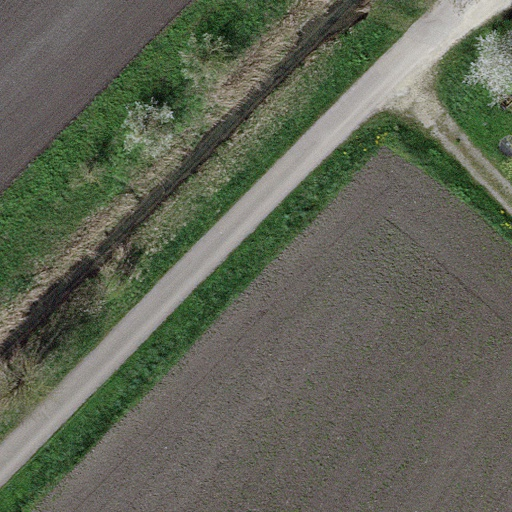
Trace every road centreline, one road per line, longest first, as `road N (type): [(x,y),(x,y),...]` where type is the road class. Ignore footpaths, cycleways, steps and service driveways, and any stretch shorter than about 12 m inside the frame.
road 1 (track): [(0,482),(473,0)]
road 2 (track): [(511,158),(414,64)]
